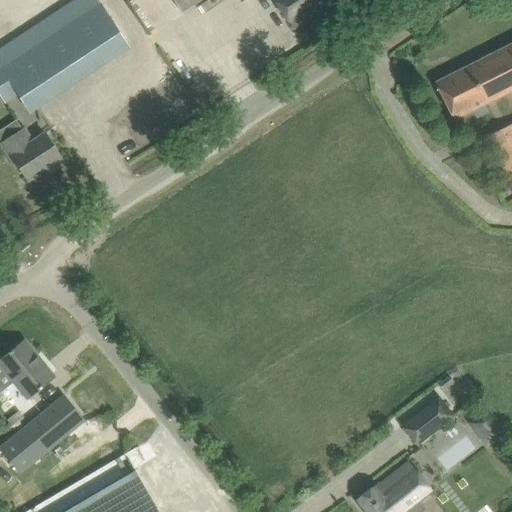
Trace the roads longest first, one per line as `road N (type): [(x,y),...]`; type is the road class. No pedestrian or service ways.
road 1 (unclassified): [(46,274),(74,230),(422,0)]
road 2 (unclassified): [(241,511),(46,274)]
